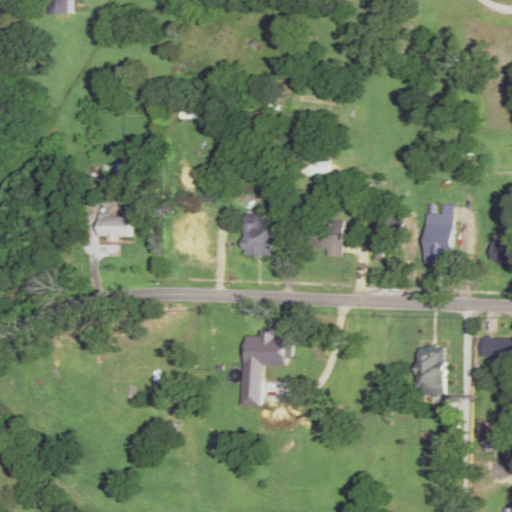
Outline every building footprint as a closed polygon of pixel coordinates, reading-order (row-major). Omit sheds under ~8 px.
[(74,0),(55,0),(57,15),(76,13),(74,0)] [(304,177),(329,177),(329,152),(304,152),(304,177)] [(455,206),(432,205),(430,257),(453,257),(455,206)] [(205,250),(205,212),(188,212),(188,223),(175,223),(175,250),(205,250)] [(248,215),(248,257),(273,257),(273,215),(248,215)] [(134,216),(101,216),(101,239),(134,239),(134,216)] [(400,216),(377,216),(377,259),(400,259),(400,216)] [(343,221),(312,221),(312,248),(327,248),(327,257),(343,257),(343,221)] [(490,261),(511,261),(511,240),(490,241),(490,261)] [(266,367),(288,368),(288,357),(292,357),(293,340),(277,340),(277,332),(261,332),(261,337),(247,337),(245,406),(265,407),(266,367)] [(482,359),(511,359),(511,338),(482,339),(482,359)] [(445,395),(446,348),(419,348),(418,395),(445,395)] [(511,453),(511,429),(490,429),(490,453),(511,453)]
